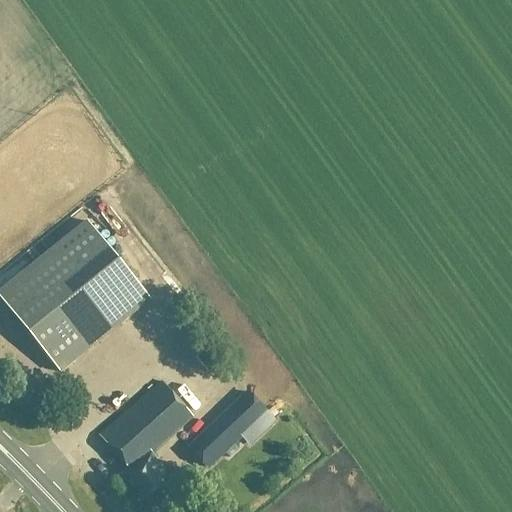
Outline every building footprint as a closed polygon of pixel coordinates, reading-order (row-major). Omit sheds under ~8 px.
[(141,291),(87,224),(0,294),(0,301),(51,364),(141,291)] [(24,371),(3,392),(14,403),(35,383),(24,371)] [(96,439),(127,472),(147,455),(189,417),(158,383),(96,439)] [(271,421),(265,415),(247,395),(188,451),(206,470),(241,438),(247,445),(271,421)] [(147,455),(127,472),(119,478),(143,511),(144,511),(174,491),(147,455)]
